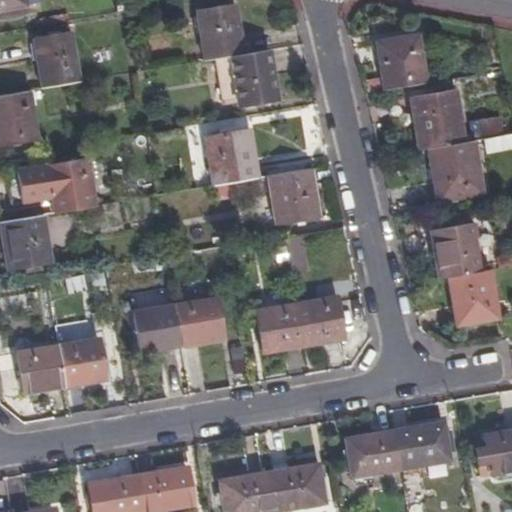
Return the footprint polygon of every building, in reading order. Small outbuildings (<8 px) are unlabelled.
[(192,10),(200,59),(216,56),(238,52),(229,3),(192,10)] [(31,39),(39,88),(76,82),(68,33),(31,39)] [(372,41),(380,89),(422,82),(414,34),(372,41)] [(225,101),(225,104),(261,97),(252,49),(238,52),(216,56),(200,59),(210,104),(225,101)] [(408,97),(417,149),(427,147),(461,141),(452,90),(408,97)] [(25,91),(0,95),(0,145),(35,140),(25,91)] [(204,137),(211,185),(254,177),(247,130),(204,137)] [(461,141),(427,147),(435,197),(480,189),(472,140),(461,141)] [(51,213),(91,206),(82,158),(3,172),(8,204),(48,198),(51,213)] [(305,168),(264,176),(273,224),(314,216),(305,168)] [(39,215),(0,222),(0,241),(5,270),(47,263),(39,215)] [(427,229),(434,277),(445,275),(476,270),(468,223),(427,229)] [(285,239),(290,274),(307,271),(302,236),(285,239)] [(476,270),(445,275),(453,322),(495,315),(487,268),(476,270)] [(100,269),(62,279),(66,294),(104,285),(100,269)] [(293,303),(300,344),(341,337),(334,296),(293,303)] [(171,305),(178,345),(219,338),(212,298),(171,305)] [(300,344),(293,303),(255,310),(261,350),(300,344)] [(178,345),(171,305),(132,312),(138,351),(178,345)] [(54,345),(61,385),(101,379),(94,338),(54,345)] [(61,385),(54,345),(15,351),(22,392),(61,385)] [(389,429),(395,470),(444,461),(437,420),(389,429)] [(395,470),(389,429),(339,439),(345,479),(395,470)] [(487,476),(511,471),(511,431),(481,437),(482,449),(472,451),(474,465),(484,463),(487,476)] [(265,474),(271,511),(321,503),(314,465),(265,474)] [(132,476),(138,511),(157,511),(189,507),(182,467),(132,476)] [(271,511),(265,474),(216,483),(221,511),(271,511)] [(138,511),(132,476),(85,485),(89,511),(138,511)]
